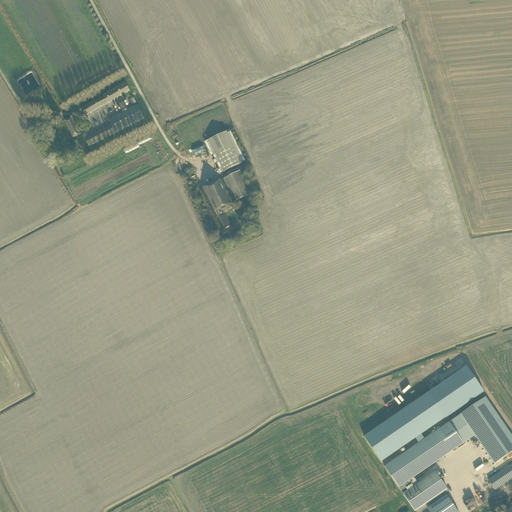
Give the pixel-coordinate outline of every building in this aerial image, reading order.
[(82,108),(86,116),(130,91),(125,83),(103,95),(104,96),(82,108)] [(119,104),(123,112),(128,109),(124,102),(119,104)] [(137,105),(128,109),(123,112),(108,119),(111,124),(84,138),(89,147),(145,119),(137,105)] [(65,121),(73,138),(81,134),(73,117),(65,121)] [(208,141),(224,172),(242,163),(227,132),(208,141)] [(137,143),(123,148),(125,153),(139,149),(137,143)] [(192,174),(189,168),(184,171),(187,177),(192,174)] [(235,202),(251,194),(240,171),(224,179),(224,180),(221,181),(220,179),(202,187),(214,212),(216,211),(225,230),(231,227),(224,213),(226,213),(226,212),(234,208),(226,191),(229,190),(235,202)] [(466,366),(429,392),(446,418),(484,392),(466,366)] [(399,488),(409,481),(413,487),(403,494),(415,511),(428,503),(431,506),(427,509),(428,511),(456,511),(447,498),(451,495),(447,490),(448,490),(435,472),(418,484),(414,478),(475,436),(478,440),(478,439),(481,444),(485,449),(484,449),(485,449),(488,454),(488,455),(488,454),(491,459),(492,459),(495,464),(494,464),(495,464),(511,452),(511,436),(485,397),(461,414),(461,415),(449,423),(449,422),(424,440),(420,435),(445,418),(428,393),(364,437),(381,462),(416,438),(419,443),(384,467),(399,488)] [(511,463),(488,480),(495,490),(511,478),(511,463)]
